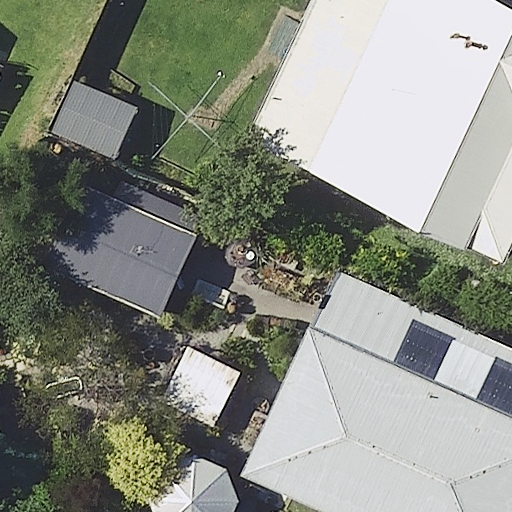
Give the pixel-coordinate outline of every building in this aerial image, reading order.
[(276,0),(284,3),(225,132),(476,248),(511,169),(511,1),(508,0),(276,0)] [(187,209),(64,157),(21,257),(144,309),(187,209)] [(506,511),(511,500),(511,352),(314,263),(223,463),(328,511),(506,511)] [(228,364),(169,337),(142,395),(201,423),(228,364)] [(223,511),(240,494),(177,437),(121,498),(135,511),(223,511)]
